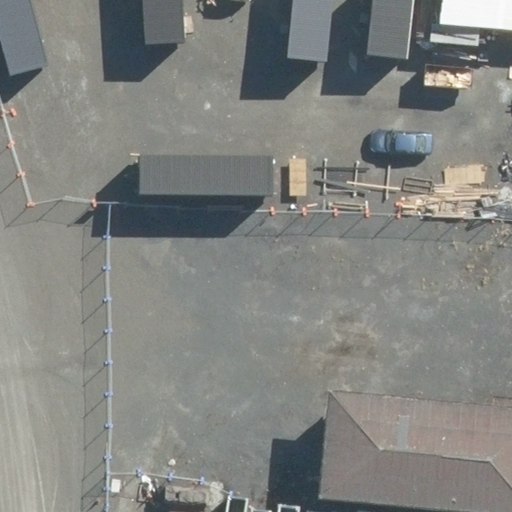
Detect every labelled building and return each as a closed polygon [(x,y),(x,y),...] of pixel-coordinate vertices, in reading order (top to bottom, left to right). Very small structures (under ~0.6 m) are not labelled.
[(511,71),(447,70),(444,179),(511,181),(511,71)] [(503,401),(355,379),(349,420),(497,442),(503,401)] [(151,417),(147,447),(290,468),(295,438),(151,417)] [(511,466),(396,458),(394,495),(509,503),(511,466)] [(279,511),(284,483),(134,459),(125,511),(279,511)] [(301,511),(469,511),(470,509),(306,484),(301,511)]
